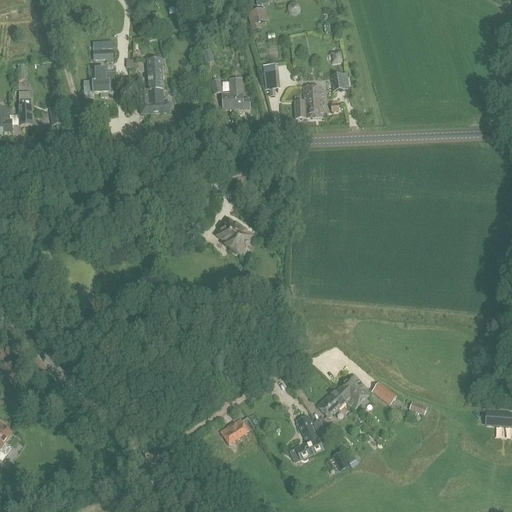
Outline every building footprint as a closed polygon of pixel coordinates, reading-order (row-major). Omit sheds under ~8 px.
[(183,4),(174,6),(176,13),(176,15),(185,13),(183,4)] [(252,25),(254,31),(261,29),(260,24),(268,22),(266,11),(257,14),(257,15),(252,17),(250,11),(243,13),(245,18),(248,18),(250,26),(252,25)] [(107,60),(107,63),(112,63),(112,60),(112,47),(105,47),(105,52),(94,52),(94,61),(107,60)] [(207,64),(213,62),(210,50),(203,52),(207,64)] [(331,62),(331,66),(343,64),(341,51),(330,53),(330,56),(332,56),(332,62),(331,62)] [(141,91),(142,116),(170,114),(170,105),(164,105),(163,91),(164,91),(162,60),(147,61),(149,91),(141,91)] [(101,94),(101,98),(107,98),(107,94),(110,94),(110,91),(118,91),(117,82),(106,82),(105,65),(95,65),(95,83),(84,84),(85,94),(94,93),(94,95),(101,94)] [(264,73),(265,91),(280,90),(279,71),(264,73)] [(331,77),(333,93),(350,90),(348,74),(331,77)] [(211,84),(214,96),(223,93),(220,81),(211,84)] [(222,96),(223,111),(250,109),(250,101),(244,101),(243,81),(230,81),(230,95),(222,96)] [(323,119),(322,97),(321,88),(304,88),(305,98),(305,103),(306,120),(323,119)] [(295,104),(296,121),(306,120),(305,103),(301,103),(301,99),(295,99),(295,104)] [(12,117),(12,126),(20,125),(20,127),(32,127),(31,100),(19,100),(20,108),(19,108),(20,117),(12,117)] [(331,105),(332,113),(340,112),(338,102),(332,103),(332,105),(331,105)] [(50,109),(53,127),(64,125),(61,107),(50,109)] [(351,110),(356,129),(362,127),(357,109),(351,110)] [(0,110),(0,135),(12,135),(12,126),(12,117),(11,110),(0,110)] [(219,178),(242,175),(240,161),(217,165),(219,174),(219,178)] [(227,192),(240,202),(249,190),(246,188),(249,184),(245,181),(242,184),(236,180),(232,185),(227,192)] [(239,258),(243,262),(250,253),(246,251),(256,239),(229,220),(227,218),(219,229),(221,231),(216,238),(225,245),(223,247),(239,258)] [(347,403),(347,404),(353,410),(371,394),(355,377),(337,392),(347,403)] [(390,409),(396,400),(378,386),(371,395),(390,409)] [(318,408),(329,420),(347,404),(347,403),(337,392),(329,400),(328,399),(318,408)] [(409,411),(425,417),(428,410),(412,404),(409,411)] [(485,427),(511,428),(511,414),(486,413),(485,427)] [(290,453),(296,465),(302,462),(303,462),(304,463),(305,463),(306,463),(307,462),(308,462),(308,461),(309,460),(309,459),(324,452),(318,440),(317,440),(307,418),(297,422),(308,445),(296,450),(290,453)] [(313,425),(319,437),(329,432),(323,419),(313,425)] [(241,420),(221,433),(229,446),(249,433),(241,420)] [(0,452),(6,457),(11,449),(8,447),(11,446),(14,441),(13,439),(11,437),(0,428),(0,452)] [(216,469),(226,462),(220,453),(210,460),(216,469)] [(341,455),(334,458),(341,472),(348,468),(341,455)] [(348,462),(352,468),(358,464),(355,458),(348,462)]
